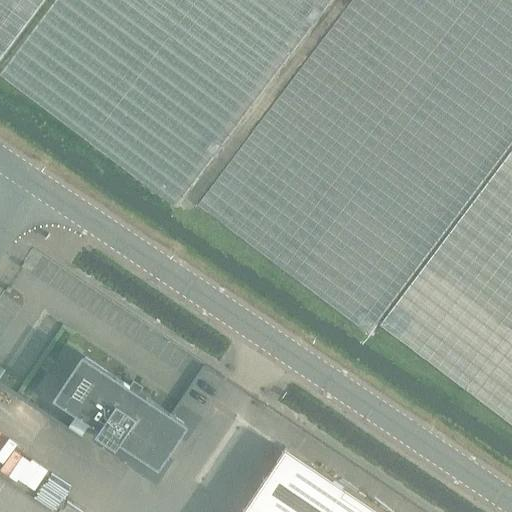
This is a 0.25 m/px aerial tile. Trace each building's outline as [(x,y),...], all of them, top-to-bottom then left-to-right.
[(54,0),(0,72),(0,76),(174,208),(331,0),(54,0)] [(0,0),(0,57),(42,0),(0,0)] [(511,0),(352,0),(197,206),(361,329),(511,128),(511,0)] [(511,148),(378,325),(511,426),(511,148)] [(81,352),(117,373),(123,362),(75,334),(60,360),(72,366),(81,352)] [(117,443),(153,467),(183,422),(139,393),(141,389),(131,382),(129,386),(85,357),(55,401),(97,429),(93,434),(114,448),(117,443)] [(175,412),(181,402),(157,387),(150,397),(175,412)] [(376,511),(283,449),(240,511),(376,511)] [(133,511),(40,460),(21,493),(56,511),(133,511)]
